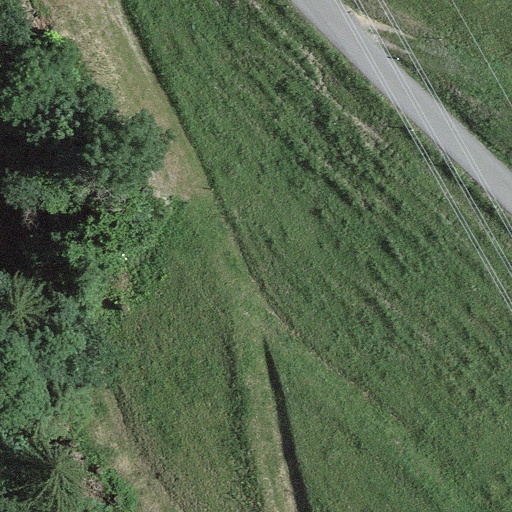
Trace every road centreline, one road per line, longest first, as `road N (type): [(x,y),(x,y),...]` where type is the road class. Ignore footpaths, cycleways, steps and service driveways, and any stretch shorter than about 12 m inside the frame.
road 1 (track): [(111,0),(247,305),(282,511)]
road 2 (unclassified): [(511,192),(312,0)]
